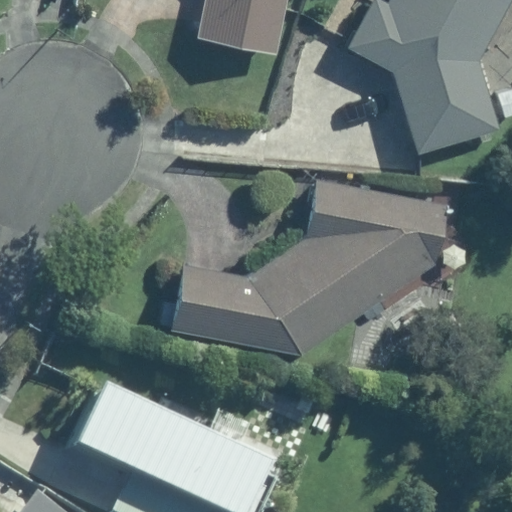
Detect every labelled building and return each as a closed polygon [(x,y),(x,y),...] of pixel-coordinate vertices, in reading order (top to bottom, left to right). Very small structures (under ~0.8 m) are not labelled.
[(196,0),(189,34),(271,51),(281,0),(196,0)] [(388,0),(387,3),(380,0),(365,0),(342,45),(391,71),(415,152),(499,126),(477,55),(506,0),(388,0)] [(245,271),(183,261),(172,329),(298,353),(432,260),(442,201),(312,179),(303,235),(245,271)] [(126,475),(109,511),(261,511),(280,472),(98,391),(71,450),(126,475)] [(62,511),(39,494),(25,511),(62,511)]
